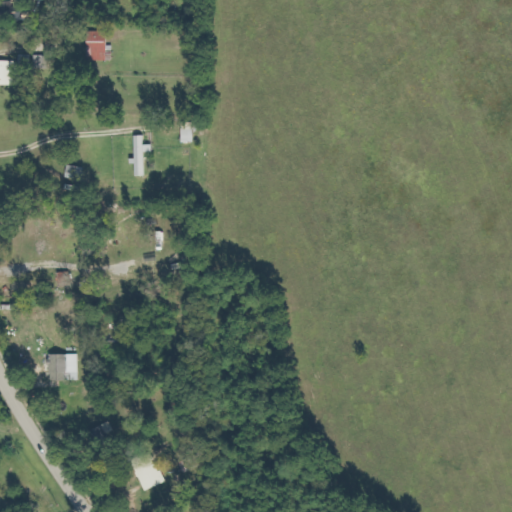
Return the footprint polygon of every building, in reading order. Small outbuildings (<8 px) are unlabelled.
[(93,61),(113,62),(113,32),(93,32),(93,61)] [(53,56),(39,56),(39,69),(53,70),(53,56)] [(20,62),(0,61),(0,85),(20,86),(20,62)] [(138,176),(147,176),(146,152),(154,152),(154,144),(146,145),(145,136),(136,136),(137,161),(138,176)] [(82,381),(82,355),(53,354),(53,381),(82,381)] [(145,491),(167,484),(156,452),(135,459),(145,491)]
